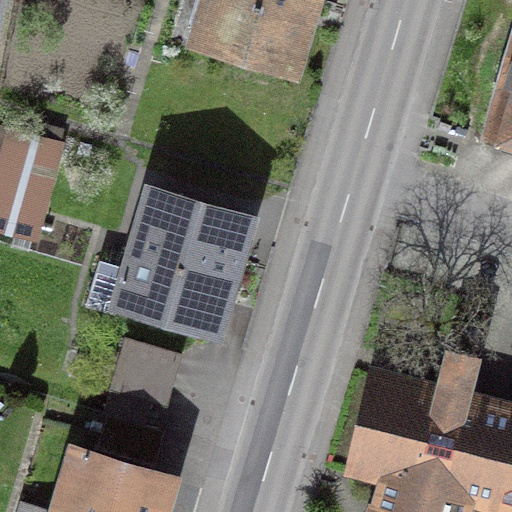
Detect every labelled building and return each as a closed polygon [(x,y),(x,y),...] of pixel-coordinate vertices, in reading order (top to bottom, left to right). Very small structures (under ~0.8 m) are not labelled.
[(205,0),(193,42),(290,70),(311,0),(205,0)] [(511,42),(509,52),(500,72),(496,95),(484,137),(511,145),(511,42)] [(0,230),(32,240),(59,143),(11,129),(0,167),(0,230)] [(116,302),(213,331),(245,223),(148,194),(116,302)] [(174,356),(124,343),(114,381),(164,395),(174,356)] [(358,468),(386,475),(465,495),(511,506),(511,416),(379,383),(358,468)] [(104,416),(94,451),(144,466),(154,431),(104,416)] [(53,511),(158,511),(168,482),(71,453),(53,511)] [(459,511),(465,495),(386,475),(376,508),(373,507),(371,511),(459,511)]
